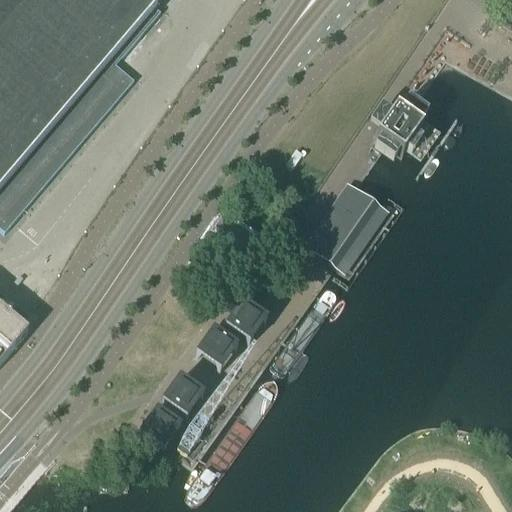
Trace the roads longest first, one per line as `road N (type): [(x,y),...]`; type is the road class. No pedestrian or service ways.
road 1 (tertiary): [(0,468),(348,0)]
road 2 (tertiary): [(285,0),(0,404)]
